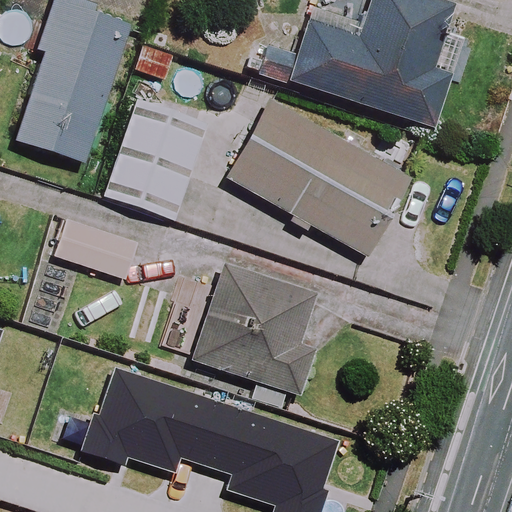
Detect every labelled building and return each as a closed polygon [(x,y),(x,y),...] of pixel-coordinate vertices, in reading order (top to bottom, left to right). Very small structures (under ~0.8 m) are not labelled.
[(91,9),(63,0),(50,0),(33,54),(39,56),(11,144),(44,155),(79,166),(126,20),(91,9)] [(446,6),(428,0),(369,0),(356,44),(299,26),(290,56),(263,48),(255,76),(428,130),(453,48),(435,43),(446,6)] [(135,44),(127,71),(165,83),(174,57),(135,44)] [(156,98),(152,110),(131,103),(98,199),(169,223),(202,127),(187,122),(191,111),(156,98)] [(401,191),(272,101),(223,171),(352,261),(401,191)] [(131,245),(62,221),(49,257),(118,281),(131,245)] [(221,269),(215,287),(200,282),(175,351),(191,357),(189,362),(295,399),(313,347),(298,342),(312,301),(221,269)] [(329,416),(107,352),(94,399),(155,416),(161,396),(236,418),(228,445),(261,455),(265,471),(309,484),(329,416)]
